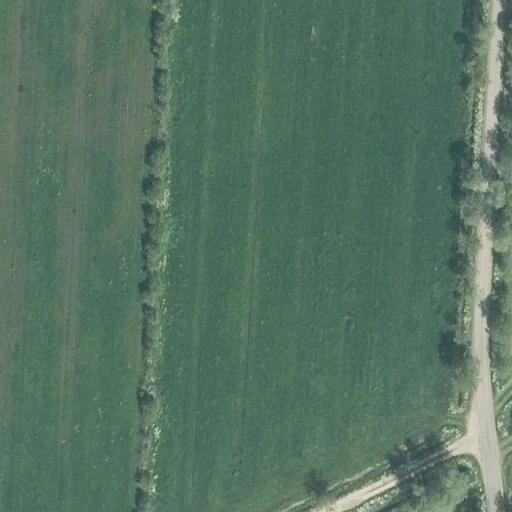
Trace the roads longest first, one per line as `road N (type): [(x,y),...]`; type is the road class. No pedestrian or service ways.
road 1 (unclassified): [(489,511),(478,433),(492,0)]
road 2 (track): [(479,440),(333,511)]
